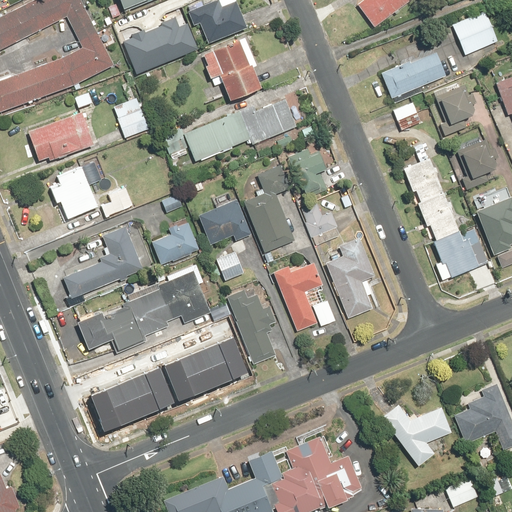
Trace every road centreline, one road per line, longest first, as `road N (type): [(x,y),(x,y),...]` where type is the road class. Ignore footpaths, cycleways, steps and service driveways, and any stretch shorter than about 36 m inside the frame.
road 1 (residential): [(434,336),(83,480)]
road 2 (residential): [(434,336),(296,0)]
road 3 (secondary): [(83,480),(0,276)]
